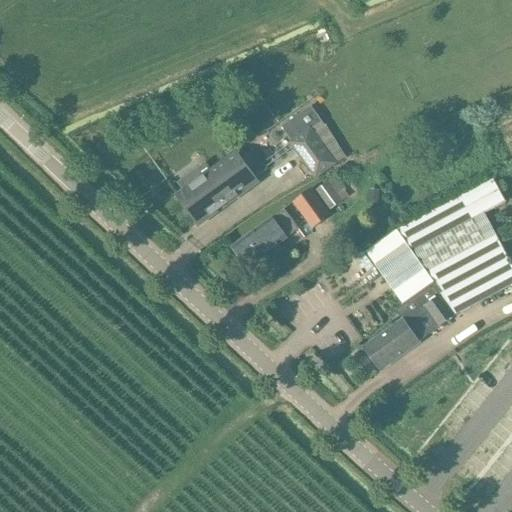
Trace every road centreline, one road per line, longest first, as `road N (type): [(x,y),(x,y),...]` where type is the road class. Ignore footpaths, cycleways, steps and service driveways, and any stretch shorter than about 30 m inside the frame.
road 1 (tertiary): [(426,511),(0,115)]
road 2 (track): [(289,385),(232,426),(142,511)]
